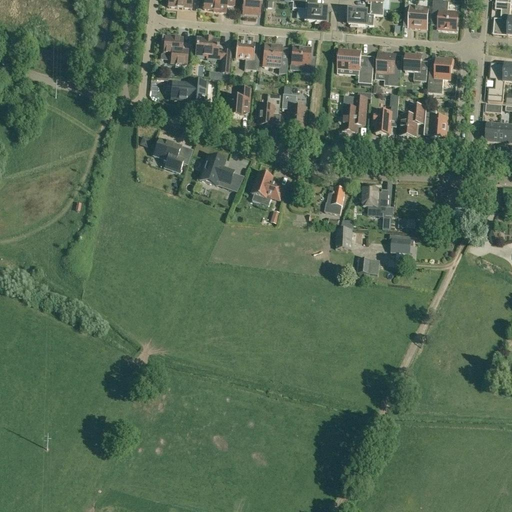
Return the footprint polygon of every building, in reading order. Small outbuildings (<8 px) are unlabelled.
[(167,0),(168,0),(167,5),(168,7),(168,9),(191,10),(191,0),(167,0)] [(204,0),(204,2),(203,1),(202,8),(204,8),(204,10),(221,12),(221,13),(226,13),(226,6),(234,6),(234,0),(204,0)] [(244,0),(243,15),(259,16),(260,0),(244,0)] [(371,4),(371,10),(384,11),(383,11),(384,0),(365,0),(365,3),(371,4)] [(433,0),(432,17),(439,18),(438,32),(457,33),(458,14),(448,13),(449,3),(444,3),(443,0),(433,0)] [(504,37),(508,38),(510,20),(511,0),(496,0),(495,11),(496,11),(502,12),(501,21),(495,20),(493,36),(503,37),(503,38),(504,38),(504,37)] [(306,10),(306,4),(291,3),(293,3),(292,10),(305,11),(304,22),(315,23),(315,25),(314,26),(323,26),(322,26),(322,24),(325,24),(326,12),(306,10)] [(405,6),(404,18),(410,18),(409,29),(427,31),(429,10),(411,8),(411,6),(405,6)] [(351,28),(350,29),(359,30),(359,29),(358,29),(358,27),(367,28),(368,15),(350,14),(349,26),(351,26),(351,28)] [(187,67),(188,52),(182,51),(183,40),(174,39),(174,38),(167,37),(167,39),(165,39),(165,43),(163,43),(161,44),(161,50),(162,52),(164,52),(164,55),(172,55),(171,65),(187,67)] [(211,40),(206,40),(205,40),(205,41),(197,40),(196,56),(217,58),(217,60),(222,61),(221,74),(229,75),(231,53),(223,52),(223,53),(218,53),(219,42),(211,41),(211,40)] [(237,44),(235,61),(245,61),(244,71),(258,73),(260,56),(254,56),(255,45),(237,44)] [(288,50),(287,62),(280,61),(282,47),(265,46),(263,68),(279,69),(279,75),(286,76),(288,50)] [(314,76),(315,63),(309,63),(311,50),(301,49),(301,48),(295,47),(295,48),(293,48),(291,66),(301,67),(300,75),(314,76)] [(372,86),(374,69),(360,67),(362,53),(361,53),(361,54),(339,52),(339,51),(338,59),(338,61),(337,74),(338,69),(360,71),(358,85),(372,86)] [(400,89),(402,68),(395,67),(396,57),(379,56),(377,74),(389,75),(388,88),(400,89)] [(421,72),(421,63),(422,59),(415,59),(415,57),(409,56),(408,58),(407,58),(405,74),(414,75),(414,83),(426,84),(427,73),(421,72)] [(436,60),(436,62),(436,71),(430,71),(428,95),(442,96),(444,81),(451,82),(452,69),(453,67),(454,62),(452,60),(445,60),(444,61),(436,60)] [(501,66),(491,65),(489,81),(496,81),(495,90),(489,90),(488,103),(503,104),(505,84),(504,84),(506,66),(501,66),(501,65),(501,66)] [(187,104),(188,104),(205,106),(206,85),(188,83),(188,85),(173,84),(171,100),(187,102),(187,104)] [(248,114),(249,105),(250,91),(238,90),(237,100),(230,99),(228,118),(241,119),(242,113),(248,114)] [(273,117),(279,117),(280,98),(267,96),(266,107),(259,106),(258,126),(263,127),(263,128),(270,129),(270,127),(272,128),(273,117)] [(303,129),(304,123),(306,122),(306,117),(305,116),(305,109),(297,109),(295,107),(296,97),(283,96),(282,110),(289,111),(287,128),(303,129)] [(386,97),(386,107),(394,108),(395,97),(386,97)] [(364,127),(365,124),(367,100),(355,99),(355,100),(356,100),(355,110),(344,109),(343,119),(341,119),(339,121),(339,125),(340,126),(343,126),(342,133),(357,134),(358,127),(364,127)] [(502,107),(486,106),(485,114),(501,115),(502,107)] [(402,117),(401,138),(415,139),(416,125),(423,125),(424,108),(411,107),(410,118),(402,117)] [(390,137),(390,129),(391,120),(397,121),(398,109),(391,108),(391,112),(383,111),(382,115),(374,114),(372,128),(376,128),(376,136),(381,136),(381,138),(388,139),(388,137),(390,137)] [(431,130),(431,138),(431,139),(446,140),(446,135),(448,133),(449,129),(447,127),(448,120),(442,120),(442,118),(441,116),(436,116),(436,112),(426,111),(425,128),(430,129),(431,130)] [(496,145),(499,146),(501,125),(500,125),(500,128),(489,127),(486,127),(486,126),(484,141),(485,141),(487,141),(487,145),(496,145)] [(511,126),(501,125),(499,146),(510,147),(511,126)] [(177,158),(180,150),(181,148),(159,140),(153,158),(167,162),(164,170),(172,172),(179,175),(184,160),(177,158)] [(230,186),(233,175),(234,173),(227,170),(226,171),(223,170),(223,169),(225,163),(208,157),(200,182),(217,187),(218,182),(230,186)] [(266,197),(271,199),(279,202),(284,188),(274,185),(274,186),(270,184),(272,178),(259,174),(251,196),(265,200),(266,197)] [(360,191),(359,201),(364,201),(363,208),(368,209),(368,212),(379,212),(378,220),(384,220),(383,232),(390,233),(392,218),(393,218),(394,210),(388,210),(389,192),(382,192),(382,194),(377,194),(378,192),(373,191),(373,190),(372,190),(372,188),(366,188),(366,190),(364,190),(364,191),(360,191)] [(330,189),(329,196),(325,214),(340,217),(345,191),(330,189)] [(471,212),(470,212),(471,203),(472,203),(472,202),(471,202),(472,195),(467,194),(467,193),(464,193),(464,194),(458,193),(456,210),(463,211),(461,223),(460,223),(456,233),(463,236),(469,223),(471,212)] [(279,214),(273,213),(270,224),(275,226),(279,214)] [(451,221),(444,219),(440,218),(436,228),(448,232),(451,221)] [(328,226),(338,228),(339,223),(339,221),(330,220),(328,226)] [(416,221),(407,220),(406,229),(415,230),(416,221)] [(427,225),(421,223),(419,230),(428,233),(430,228),(427,227),(427,225)] [(353,231),(352,231),(342,231),(337,230),(335,251),(352,252),(353,231)] [(414,239),(390,237),(389,246),(392,246),(391,255),(396,255),(396,262),(409,263),(409,256),(410,256),(411,248),(414,248),(414,239)] [(370,261),(358,260),(357,274),(368,276),(370,261)]
